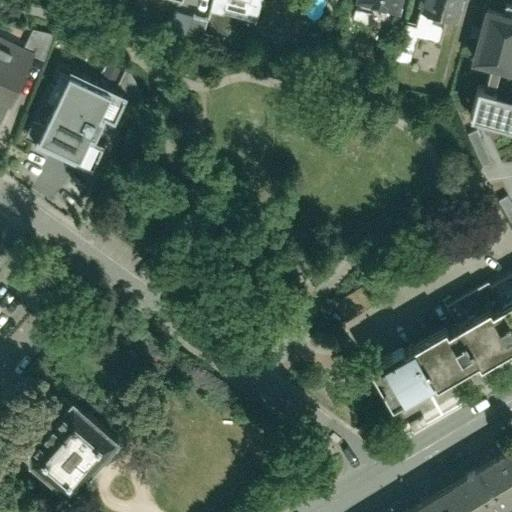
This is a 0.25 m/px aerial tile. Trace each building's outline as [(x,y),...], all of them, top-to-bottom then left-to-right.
[(224,2),(225,0),(212,0),(210,10),(223,14),(226,3),(224,2)] [(225,0),(224,2),(226,3),(244,8),(241,18),(245,20),(245,23),(249,24),(250,21),(254,22),(254,23),(255,23),(261,0),(225,0)] [(353,0),(393,10),(395,0),(353,0)] [(456,21),(461,0),(420,0),(417,11),(456,21)] [(244,8),(226,3),(223,14),(241,18),(244,8)] [(511,37),(511,10),(478,3),(465,59),(505,68),(511,37)] [(173,14),(173,34),(203,35),(204,15),(173,14)] [(0,33),(0,121),(33,48),(0,33)] [(64,66),(33,136),(96,163),(127,93),(64,66)] [(511,97),(472,88),(465,116),(511,128),(511,97)] [(511,283),(374,364),(400,409),(511,343),(511,283)] [(69,383),(17,446),(67,488),(120,424),(69,383)] [(511,472),(500,454),(433,496),(444,511),(500,511),(511,505),(511,472)] [(444,511),(433,496),(406,511),(444,511)]
